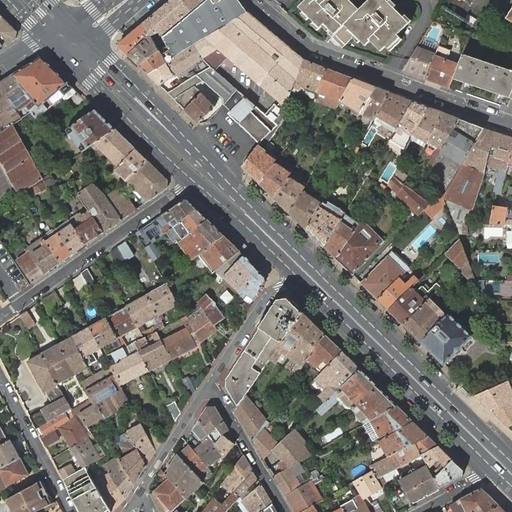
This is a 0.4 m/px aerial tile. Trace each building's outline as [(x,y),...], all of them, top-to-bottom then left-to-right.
[(208,37),(235,20),(228,11),(241,2),(238,0),(220,0),(217,2),(215,0),(202,0),(189,11),(181,0),(171,0),(158,12),(143,23),(150,35),(151,37),(159,32),(166,45),(174,57),(193,46),(207,37),(208,37)] [(181,0),(189,11),(202,0),(181,0)] [(338,31),(349,42),(355,36),(365,46),(370,41),(381,52),(386,47),(388,49),(400,38),(398,35),(409,23),(386,0),(369,0),(359,10),(349,0),(306,0),(299,7),(320,28),(324,24),(331,30),(334,34),(335,35),(338,31)] [(235,20),(248,12),(241,2),(228,11),(235,20)] [(292,91),(304,60),(248,12),(235,20),(208,37),(207,37),(193,46),(201,58),(210,66),(219,74),(232,59),(261,85),(284,105),(271,119),(277,125),(278,124),(279,126),(283,120),(288,114),(284,111),(286,107),(292,91)] [(2,17),(0,18),(0,41),(4,46),(16,38),(17,32),(2,17)] [(118,45),(128,55),(150,35),(143,23),(118,45)] [(328,33),(343,48),(349,42),(338,31),(335,35),(334,34),(331,30),(328,33)] [(128,55),(139,66),(159,50),(151,37),(150,35),(128,55)] [(422,40),(418,47),(436,54),(439,46),(422,40)] [(175,58),(174,57),(166,45),(159,50),(139,66),(148,74),(175,58)] [(159,85),(201,58),(193,46),(174,57),(175,58),(148,74),(159,85)] [(450,50),(439,46),(426,79),(450,88),(453,79),(459,65),(446,60),(450,50)] [(410,60),(403,71),(426,79),(436,54),(418,47),(410,60)] [(511,71),(462,54),(459,65),(453,79),(511,99),(511,71)] [(41,58),(15,73),(28,90),(24,97),(33,112),(40,118),(75,87),(44,56),(41,58)] [(318,92),(327,69),(304,60),(292,91),(297,93),(299,91),(301,85),(318,92)] [(249,133),(259,144),(262,141),(277,125),(271,119),(248,99),(245,97),(219,74),(210,66),(197,75),(202,80),(223,99),(223,104),(231,111),(228,114),(236,121),(249,133)] [(341,101),(354,79),(327,69),(318,92),(315,100),(337,108),(339,105),(341,101)] [(15,73),(0,83),(0,84),(25,118),(33,112),(24,97),(28,90),(15,73)] [(167,93),(198,123),(215,106),(195,87),(202,80),(197,75),(167,93)] [(352,112),(358,116),(360,113),(376,87),(354,79),(341,101),(344,103),(354,109),(352,112)] [(0,84),(0,135),(13,126),(25,118),(0,84)] [(360,113),(373,121),(374,119),(390,93),(376,87),(360,113)] [(395,131),(413,102),(390,93),(374,119),(395,131)] [(412,138),(413,136),(414,133),(430,108),(413,102),(395,131),(394,134),(391,139),(407,149),(412,138)] [(429,139),(444,113),(430,108),(414,133),(428,141),(429,139)] [(116,128),(97,109),(68,130),(83,151),(92,145),(116,128)] [(441,152),(460,119),(444,113),(429,139),(440,145),(429,165),(433,168),(441,152)] [(462,165),(484,128),(460,119),(441,152),(462,165)] [(13,126),(0,135),(0,155),(17,187),(21,195),(31,188),(42,180),(13,126)] [(314,140),(315,137),(317,134),(305,127),(302,133),(314,140)] [(136,148),(116,128),(92,145),(96,148),(100,145),(120,165),(136,148)] [(455,223),(466,224),(468,224),(473,211),(485,173),(487,166),(489,155),(495,132),(484,128),(462,165),(444,197),(446,202),(455,223)] [(509,165),(511,151),(511,137),(495,132),(487,165),(499,168),(493,191),(502,194),(505,179),(509,165)] [(412,138),(425,145),(428,141),(414,133),(413,136),(412,138)] [(242,167),(259,184),(275,162),(276,162),(264,153),(265,152),(258,146),(242,167)] [(148,160),(136,148),(120,165),(116,169),(127,181),(148,160)] [(0,183),(2,187),(0,188),(0,198),(17,187),(0,155),(0,183)] [(168,179),(148,160),(127,181),(148,201),(167,187),(168,179)] [(259,184),(275,198),(289,177),(292,174),(275,162),(259,184)] [(394,177),(403,183),(408,176),(398,169),(394,177)] [(55,181),(50,174),(43,179),(47,186),(55,181)] [(275,198),(289,212),(303,192),(307,184),(303,182),(301,185),(289,177),(275,198)] [(420,214),(428,207),(431,204),(403,183),(394,177),(389,185),(398,194),(398,195),(410,206),(411,206),(420,214)] [(43,179),(42,180),(31,188),(35,195),(47,186),(43,179)] [(368,194),(375,184),(368,180),(362,189),(368,194)] [(106,196),(95,183),(78,194),(89,209),(106,231),(123,219),(106,196)] [(137,209),(120,186),(106,196),(123,219),(137,209)] [(289,212),(306,229),(325,201),(321,199),(319,202),(303,192),(289,212)] [(435,213),(446,202),(444,197),(442,193),(431,204),(428,207),(435,213)] [(154,242),(168,231),(198,208),(190,200),(187,199),(185,199),(158,218),(164,227),(162,228),(158,222),(146,230),(144,228),(137,233),(146,249),(154,242)] [(306,229),(324,247),(344,215),(345,213),(342,212),(338,218),(324,210),(328,203),(325,201),(306,229)] [(338,218),(342,212),(328,203),(324,210),(338,218)] [(209,219),(198,208),(168,231),(177,244),(180,241),(209,219)] [(511,221),(505,221),(508,209),(493,208),(490,225),(511,225),(511,221)] [(76,229),(87,245),(106,231),(89,209),(81,215),(86,223),(76,229)] [(324,247),(335,258),(359,225),(344,215),(324,247)] [(225,235),(209,219),(180,241),(194,259),(199,255),(225,235)] [(335,258),(352,274),(387,239),(385,237),(383,240),(363,221),(362,221),(359,225),(335,258)] [(72,222),(60,231),(74,254),(87,245),(76,229),(72,222)] [(466,224),(455,223),(458,234),(466,234),(466,224)] [(60,231),(47,240),(62,262),(74,254),(60,231)] [(241,251),(225,235),(199,255),(201,259),(205,256),(213,268),(210,270),(212,273),(216,270),(241,251)] [(462,267),(468,261),(464,250),(460,239),(447,252),(462,267)] [(47,240),(31,251),(47,273),(62,262),(47,240)] [(242,240),(239,243),(246,250),(249,247),(242,240)] [(134,255),(126,241),(118,246),(126,260),(134,255)] [(162,255),(154,242),(146,249),(154,261),(162,255)] [(126,260),(118,246),(112,251),(121,268),(124,266),(128,272),(132,270),(126,260)] [(31,251),(29,248),(26,251),(27,253),(18,260),(34,282),(47,273),(31,251)] [(261,271),(241,251),(216,270),(242,295),(246,297),(248,295),(255,299),(262,287),(262,285),(263,285),(264,284),(265,283),(266,281),(266,279),(266,277),(266,276),(265,275),(260,273),(261,271)] [(361,283),(378,299),(404,274),(409,268),(393,252),(361,283)] [(174,274),(162,255),(154,261),(165,280),(174,274)] [(205,256),(201,259),(210,270),(213,268),(205,256)] [(82,272),(89,284),(95,280),(88,268),(82,272)] [(82,272),(73,279),(80,289),(89,284),(82,272)] [(378,299),(389,311),(412,288),(418,281),(412,275),(409,279),(404,274),(378,299)] [(389,311),(404,325),(430,299),(444,285),(442,282),(439,285),(437,283),(430,289),(425,284),(423,286),(422,286),(416,292),(412,288),(389,311)] [(178,301),(167,284),(147,295),(158,314),(162,322),(165,326),(168,324),(162,313),(179,303),(178,301)] [(50,295),(58,309),(64,305),(56,291),(50,295)] [(51,313),(58,309),(50,295),(44,299),(51,313)] [(158,314),(147,295),(127,307),(144,336),(156,330),(165,326),(162,322),(155,326),(154,326),(153,325),(144,329),(141,324),(151,319),(158,314)] [(202,307),(215,325),(224,316),(216,306),(216,303),(215,302),(207,295),(199,303),(202,307)] [(303,312),(289,299),(278,300),(261,326),(228,378),(227,387),(239,405),(247,394),(260,374),(250,367),(272,334),(282,341),(303,312)] [(404,325),(421,342),(448,314),(446,315),(430,299),(404,325)] [(144,336),(127,307),(107,317),(123,346),(128,344),(124,337),(134,330),(139,339),(144,336)] [(201,342),(219,330),(215,325),(202,307),(188,317),(196,332),(201,342)] [(28,310),(22,315),(30,327),(36,323),(28,310)] [(314,323),(303,312),(282,341),(271,359),(276,362),(283,352),(290,357),(314,323)] [(421,342),(444,365),(472,336),(449,313),(448,314),(421,342)] [(162,322),(158,314),(151,319),(155,326),(162,322)] [(186,315),(182,317),(186,326),(161,339),(172,359),(197,346),(191,335),(196,332),(188,317),(187,315),(186,315)] [(107,317),(90,327),(101,347),(104,352),(106,356),(108,354),(105,348),(110,345),(114,352),(123,346),(107,317)] [(325,334),(314,323),(290,357),(298,362),(293,368),(299,372),(309,357),(325,334)] [(90,327),(73,337),(87,362),(92,359),(89,354),(101,347),(90,327)] [(156,330),(144,336),(139,339),(134,341),(150,370),(172,359),(161,339),(156,330)] [(272,334),(250,367),(260,374),(271,359),(282,341),(272,334)] [(343,352),(325,334),(309,357),(323,371),(343,352)] [(73,337),(60,344),(77,374),(90,367),(87,362),(73,337)] [(116,374),(122,385),(150,370),(134,341),(128,344),(123,346),(114,352),(113,352),(116,358),(118,362),(111,366),(116,374)] [(60,344),(42,354),(59,384),(60,383),(64,384),(66,382),(67,379),(77,374),(60,344)] [(92,359),(104,352),(101,347),(89,354),(92,359)] [(361,369),(343,352),(323,371),(318,377),(328,389),(321,396),(326,401),(361,369)] [(53,404),(43,409),(50,421),(71,409),(72,411),(74,410),(59,384),(42,354),(29,361),(53,404)] [(111,366),(94,375),(99,383),(116,374),(111,366)] [(379,386),(361,369),(326,401),(324,403),(329,408),(340,399),(348,406),(351,406),(355,409),(379,386)] [(86,391),(91,400),(94,406),(99,403),(97,401),(109,394),(123,386),(122,385),(116,374),(99,383),(86,391)] [(94,375),(81,383),(86,391),(99,383),(94,375)] [(192,396),(196,389),(189,376),(183,379),(192,396)] [(476,396),(492,411),(511,405),(511,399),(507,387),(510,385),(508,381),(506,382),(476,396)] [(109,394),(115,405),(129,398),(123,386),(109,394)] [(398,405),(379,386),(355,409),(358,413),(357,416),(361,420),(365,420),(367,422),(374,418),(398,405)] [(97,401),(99,403),(104,413),(115,405),(109,394),(97,401)] [(239,405),(235,410),(244,424),(259,402),(257,400),(254,404),(247,394),(239,405)] [(74,410),(72,411),(76,417),(80,414),(94,406),(91,400),(74,410)] [(177,420),(182,412),(175,401),(168,405),(177,420)] [(259,402),(244,424),(253,439),(267,419),(259,409),(262,404),(259,402)] [(99,403),(94,406),(80,414),(87,424),(104,413),(99,403)] [(329,408),(324,403),(317,409),(322,414),(329,408)] [(414,421),(398,405),(374,418),(385,438),(414,421)] [(511,405),(492,411),(508,427),(511,425),(511,405)] [(223,435),(230,429),(216,406),(208,406),(199,420),(214,444),(223,435)] [(43,409),(31,416),(37,428),(41,426),(50,421),(43,409)] [(50,421),(41,426),(46,435),(55,429),(60,426),(76,417),(72,411),(71,409),(50,421)] [(80,414),(76,417),(89,437),(93,434),(87,424),(80,414)] [(89,437),(76,417),(60,426),(72,447),(89,437)] [(222,463),(223,461),(214,444),(199,420),(193,432),(202,443),(194,450),(214,474),(217,470),(211,464),(218,458),(222,463)] [(0,445),(10,440),(0,421),(0,445)] [(430,436),(414,421),(385,438),(382,440),(391,456),(394,454),(430,436)] [(145,427),(158,449),(163,442),(152,423),(145,427)] [(273,427),(270,423),(264,429),(254,442),(264,458),(274,449),(279,445),(268,433),(273,427)] [(143,424),(130,431),(148,465),(158,449),(145,427),(143,424)] [(46,435),(42,437),(46,446),(59,438),(55,429),(46,435)] [(305,444),(308,442),(296,429),(279,445),(274,449),(283,459),(305,444)] [(127,456),(121,460),(136,483),(148,465),(130,431),(125,434),(129,441),(123,445),(122,448),(127,456)] [(93,434),(89,437),(72,447),(83,467),(86,466),(106,454),(99,443),(95,446),(91,441),(95,438),(93,434)] [(223,461),(235,444),(223,435),(214,444),(223,461)] [(430,436),(394,454),(400,465),(423,453),(439,444),(430,436)] [(0,468),(21,457),(12,439),(10,440),(0,445),(0,468)] [(312,454),(305,444),(283,459),(279,462),(284,470),(299,461),(312,454)] [(453,459),(439,444),(423,453),(427,461),(429,465),(436,477),(453,459)] [(203,469),(210,479),(214,474),(194,450),(190,445),(179,454),(197,473),(203,469)] [(185,493),(187,496),(204,481),(197,473),(179,454),(178,453),(166,473),(185,493)] [(235,492),(254,471),(244,454),(222,484),(235,492)] [(400,465),(394,454),(391,456),(371,466),(374,470),(382,484),(387,482),(383,474),(400,465)] [(21,457),(0,468),(0,491),(31,475),(21,457)] [(121,460),(120,458),(107,466),(111,472),(126,498),(136,483),(121,460)] [(453,459),(436,477),(441,486),(441,487),(463,475),(464,469),(453,459)] [(284,470),(274,476),(279,484),(298,473),(304,470),(303,469),(299,461),(284,470)] [(413,468),(401,474),(399,476),(401,480),(411,474),(411,473),(411,472),(411,471),(412,470),(412,469),(413,469),(414,468),(415,468),(416,468),(417,468),(417,469),(418,469),(418,470),(419,470),(429,465),(427,461),(413,468)] [(63,478),(75,472),(71,465),(60,471),(63,478)] [(411,474),(401,480),(414,501),(441,486),(436,477),(429,465),(419,470),(418,470),(418,469),(417,469),(417,468),(416,468),(415,468),(414,468),(413,469),(412,469),(412,470),(411,471),(411,472),(411,473),(411,474)] [(86,466),(83,467),(75,472),(63,478),(78,506),(82,504),(85,510),(82,511),(111,511),(113,511),(95,481),(86,466)] [(163,511),(170,506),(185,493),(166,473),(162,469),(159,473),(166,481),(153,493),(163,511)] [(382,484),(374,470),(354,482),(357,487),(363,496),(366,502),(371,511),(382,511),(377,500),(372,503),(367,494),(378,488),(377,487),(382,484)] [(226,511),(258,478),(254,471),(235,492),(224,503),(214,498),(203,511),(226,511)] [(126,498),(111,472),(95,481),(113,511),(126,499),(126,498)] [(298,473),(279,484),(286,496),(313,480),(311,477),(303,481),(298,473)] [(325,478),(323,474),(315,479),(313,480),(286,496),(295,511),(301,511),(316,504),(335,493),(332,489),(322,496),(315,484),(325,478)] [(46,511),(48,511),(45,507),(52,503),(41,480),(24,489),(36,511),(46,511)] [(354,482),(346,486),(349,492),(357,487),(354,482)] [(261,511),(272,505),(274,503),(262,484),(244,501),(251,511),(261,511)] [(486,511),(501,505),(483,487),(451,504),(454,511),(486,511)] [(8,498),(15,511),(36,511),(24,489),(8,498)] [(173,510),(187,496),(185,493),(170,506),(173,510)] [(371,511),(366,502),(363,496),(343,507),(346,511),(371,511)] [(60,504),(57,500),(52,503),(45,507),(48,511),(60,504)]
